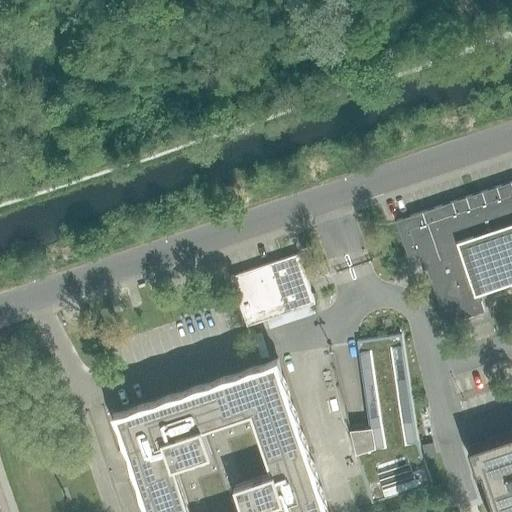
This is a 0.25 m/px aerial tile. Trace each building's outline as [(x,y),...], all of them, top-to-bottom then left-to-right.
[(511,181),(396,221),(407,254),(409,260),(423,255),(445,323),(484,310),(477,289),(511,277),(511,181)] [(304,268),(302,263),(299,253),(231,276),(238,299),(247,325),(315,302),(304,268)] [(358,341),(370,427),(359,428),(348,430),(372,501),(430,481),(416,441),(401,335),(358,341)] [(128,441),(151,511),(326,511),(276,360),(261,365),(118,413),(128,441)] [(468,450),(477,476),(481,474),(492,507),(488,508),(489,511),(511,511),(511,435),(468,450)]
